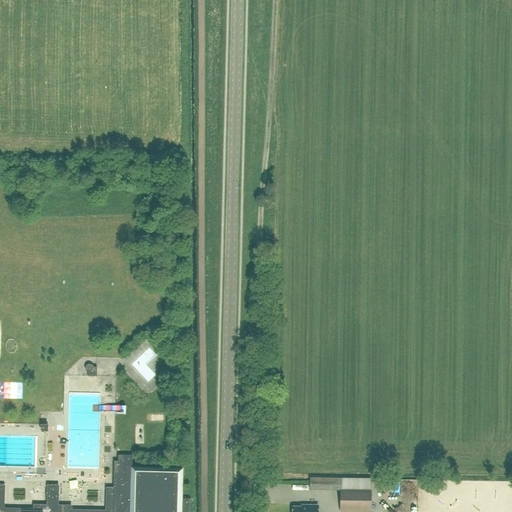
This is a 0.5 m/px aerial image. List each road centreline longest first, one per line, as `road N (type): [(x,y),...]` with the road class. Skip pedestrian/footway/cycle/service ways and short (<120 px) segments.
road 1 (tertiary): [(225,511),(236,0)]
road 2 (track): [(259,278),(274,0)]
road 3 (unclassified): [(256,511),(259,278)]
